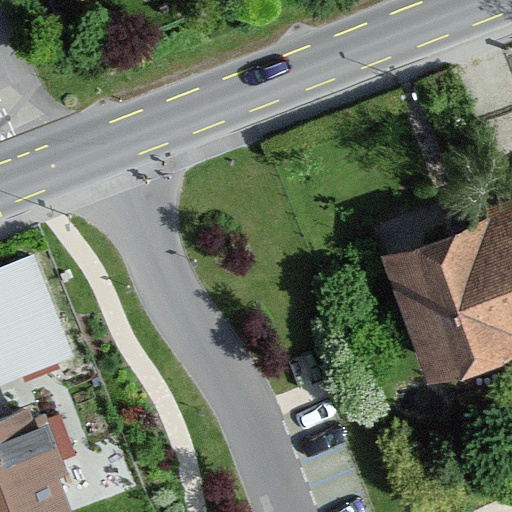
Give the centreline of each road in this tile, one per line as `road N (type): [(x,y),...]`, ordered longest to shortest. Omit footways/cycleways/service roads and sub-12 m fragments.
road 1 (residential): [(285,511),(248,416),(150,250),(107,140)]
road 2 (tertiary): [(478,0),(107,140)]
